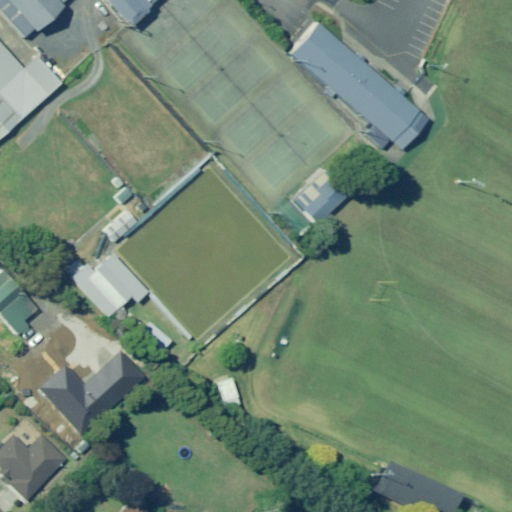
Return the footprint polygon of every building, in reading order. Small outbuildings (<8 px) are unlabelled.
[(57,1),(58,0),(0,0),(0,12),(21,35),(57,1)] [(101,0),(123,23),(148,0),(101,0)] [(352,55),(338,43),(312,20),(286,51),(326,86),(323,90),(329,95),(333,91),(370,124),(363,133),(379,147),(387,138),(398,148),(424,117),(416,110),(398,94),(401,90),(393,83),(390,87),(359,60),(361,57),(355,52),(352,55)] [(0,132),(56,81),(31,54),(19,66),(0,45),(0,132)] [(123,236),(196,169),(194,167),(120,233),(123,236)] [(326,210),(346,191),(324,167),(310,180),(291,198),(300,207),(299,208),(313,223),(323,214),(325,217),(329,213),(326,210)] [(286,243),(288,241),(222,168),(220,170),(286,243)] [(131,194),(124,186),(114,196),(121,204),(131,194)] [(139,201),(134,205),(138,210),(144,206),(139,201)] [(134,220),(127,212),(124,209),(112,219),(110,221),(101,229),(105,233),(108,237),(111,240),(114,237),(134,220)] [(143,290),(110,254),(107,252),(88,270),(81,263),(80,264),(74,259),(64,268),(69,274),(68,275),(104,315),(112,308),(118,302),(127,294),(133,300),(143,290)] [(274,280),(286,270),(283,267),(272,277),(274,280)] [(33,306),(0,271),(0,318),(13,332),(23,322),(20,319),(33,306)] [(254,298),(265,288),(263,285),(251,296),(254,298)] [(187,338),(190,335),(147,288),(145,291),(187,338)] [(234,316),(246,306),(243,303),(232,313),(234,316)] [(140,324),(126,312),(120,319),(134,331),(140,324)] [(77,322),(72,317),(68,313),(66,315),(51,330),(44,338),(70,362),(94,337),(77,322)] [(167,339),(145,320),(136,332),(158,350),(167,339)] [(214,334),(225,325),(222,322),(211,331),(214,334)] [(234,395),(228,376),(213,381),(214,384),(206,386),(212,405),(221,403),(220,400),(234,395)] [(81,414),(76,419),(84,428),(90,422),(81,414)] [(25,499),(65,457),(40,433),(27,447),(12,433),(0,444),(0,466),(0,467),(0,466),(0,472),(5,477),(7,475),(10,478),(7,482),(25,499)] [(81,453),(91,442),(85,437),(75,448),(81,453)] [(390,458),(374,490),(418,511),(448,511),(459,492),(390,458)] [(135,483),(141,489),(146,484),(140,478),(135,483)] [(144,511),(130,498),(117,511),(144,511)]
